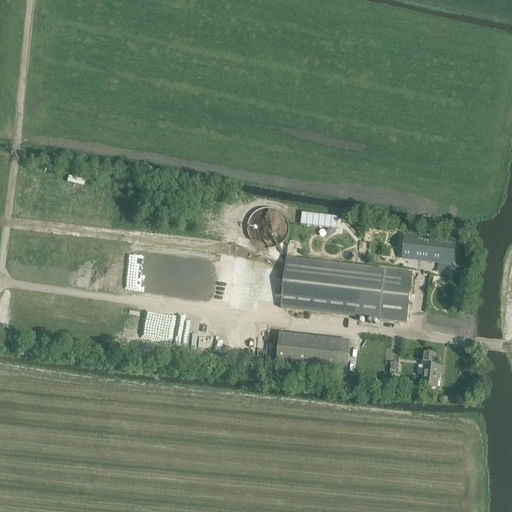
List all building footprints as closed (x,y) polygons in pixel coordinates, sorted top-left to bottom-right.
[(251,240),(256,245),(262,248),(269,249),(276,247),(282,244),(286,238),(288,231),(288,224),(285,217),(280,212),(274,209),(267,208),(260,210),(254,214),(250,219),(247,226),(248,233),(251,240)] [(455,241),(412,236),(410,251),(411,251),(410,257),(416,258),(453,263),(455,241)] [(280,308),(315,312),(407,323),(413,273),(286,258),(280,308)] [(189,278),(131,275),(130,291),(188,295),(189,278)] [(275,373),(346,380),(350,342),(280,334),(275,373)] [(387,358),(393,358),(392,370),(399,370),(399,344),(394,344),(394,348),(387,348),(387,358)] [(421,387),(437,388),(438,380),(439,381),(441,367),(435,366),(436,354),(423,353),(422,365),(424,365),(421,387)]
